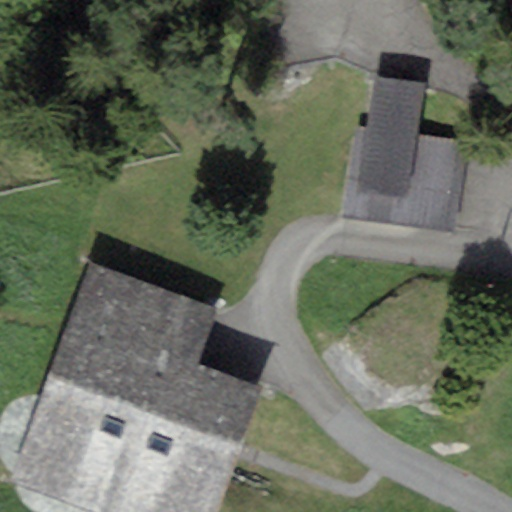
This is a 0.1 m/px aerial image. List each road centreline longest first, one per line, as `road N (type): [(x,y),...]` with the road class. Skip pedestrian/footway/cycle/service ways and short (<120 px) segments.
road 1 (residential): [(511,259),(334,238),(292,253),(273,295),(291,376),(377,457),(496,511)]
road 2 (unclassified): [(511,103),(467,82),(429,0)]
